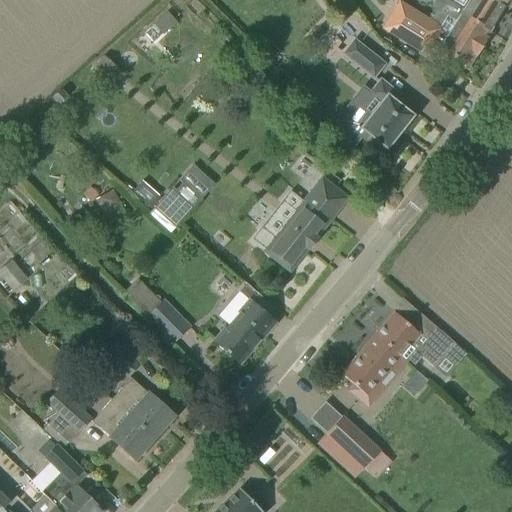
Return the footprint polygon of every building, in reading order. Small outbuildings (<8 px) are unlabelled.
[(435,25),(448,33),(447,35),(476,53),(485,39),(485,38),(488,32),(477,25),(477,24),(461,14),(463,9),(452,2),(449,1),(448,0),(416,0),(417,2),(423,5),(431,4),(433,13),(428,19),(435,25)] [(448,0),(449,1),(452,2),(463,9),(461,14),(477,24),(477,25),(488,32),(503,8),(492,0),(448,0)] [(400,2),(383,27),(424,53),(430,43),(438,49),(467,67),(474,55),(475,55),(476,53),(447,35),(448,33),(435,25),(401,3),(400,2)] [(167,13),(144,34),(153,43),(176,22),(167,13)] [(354,41),(343,54),(373,77),(383,64),(354,41)] [(339,113),(331,123),(354,147),(361,137),(365,140),(368,135),(386,148),(411,116),(392,101),(397,94),(380,80),(369,94),(381,103),(370,116),(366,112),(356,124),(339,113)] [(289,271),(307,248),(308,249),(309,248),(308,247),(314,239),(315,240),(316,239),(315,238),(346,198),(321,179),(264,251),(289,271)] [(154,208),(175,227),(201,199),(182,182),(175,190),(173,187),(154,208)] [(94,199),(101,210),(119,199),(112,188),(94,199)] [(0,282),(9,293),(26,280),(10,260),(0,267),(0,282)] [(188,327),(162,300),(160,302),(138,279),(124,293),(146,315),(146,316),(173,342),(188,327)] [(250,304),(214,342),(238,363),(272,323),(250,304)] [(406,362),(412,368),(421,358),(433,368),(454,343),(433,325),(417,312),(407,324),(393,312),(374,335),(406,362)] [(406,362),(374,335),(367,343),(340,374),(353,384),(348,390),(363,403),(368,407),(406,362)] [(138,364),(120,349),(114,343),(103,355),(127,377),(138,364)] [(130,378),(110,400),(153,438),(172,416),(130,378)] [(68,443),(78,431),(89,419),(65,398),(56,390),(46,402),(54,410),(57,412),(47,424),(68,443)] [(511,397),(508,393),(501,401),(504,403),(500,408),(507,414),(511,408),(511,397)] [(133,459),(153,438),(110,400),(91,422),(95,425),(133,459)] [(380,450),(342,416),(325,434),(363,469),(380,450)] [(42,490),(63,511),(101,511),(102,511),(101,511),(71,482),(82,471),(86,475),(55,444),(43,457),(60,472),(42,490)] [(0,505),(3,508),(15,496),(0,481),(0,505)] [(63,511),(42,490),(40,492),(44,496),(29,511),(30,511),(63,511)] [(259,511),(238,490),(214,511),(259,511)]
